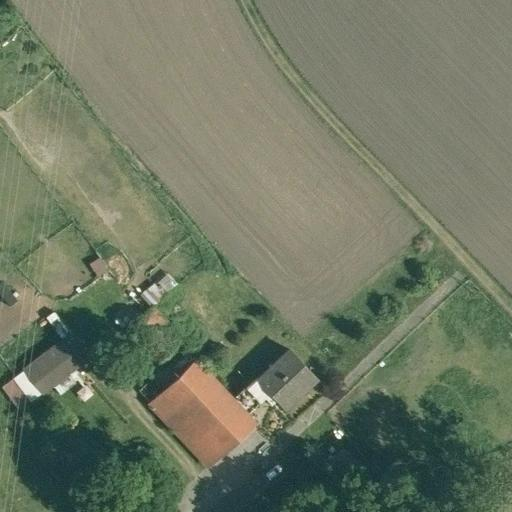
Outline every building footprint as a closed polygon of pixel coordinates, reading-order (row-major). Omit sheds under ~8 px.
[(167,271),(141,293),(151,306),(178,283),(167,271)] [(184,336),(154,305),(145,314),(175,345),(184,336)] [(175,345),(145,314),(129,330),(158,360),(175,345)] [(28,370),(43,391),(92,354),(76,333),(28,370)] [(317,377),(291,348),(260,377),(258,376),(233,399),(246,413),(270,390),(285,407),(317,377)] [(233,399),(195,359),(150,401),(210,465),(255,423),(246,413),(233,399)] [(43,391),(28,370),(27,369),(16,376),(33,398),(43,391)]
